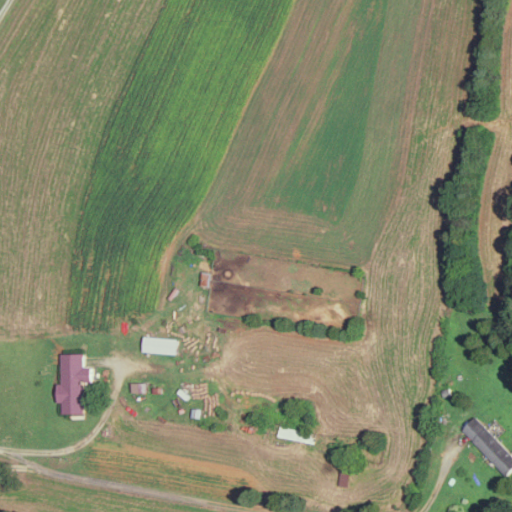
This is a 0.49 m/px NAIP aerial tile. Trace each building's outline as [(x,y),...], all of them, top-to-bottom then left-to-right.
[(182,336),(147,335),(146,351),(181,352),(182,336)] [(87,351),(65,352),(65,382),(61,382),(61,401),(65,401),(65,411),(87,411),(87,381),(95,380),(95,365),(87,365),(87,351)] [(150,381),(135,381),(135,391),(150,391),(150,381)] [(511,475),(511,473),(511,448),(480,414),(466,426),(511,475)] [(317,432),(282,424),(280,434),(315,442),(317,432)]
